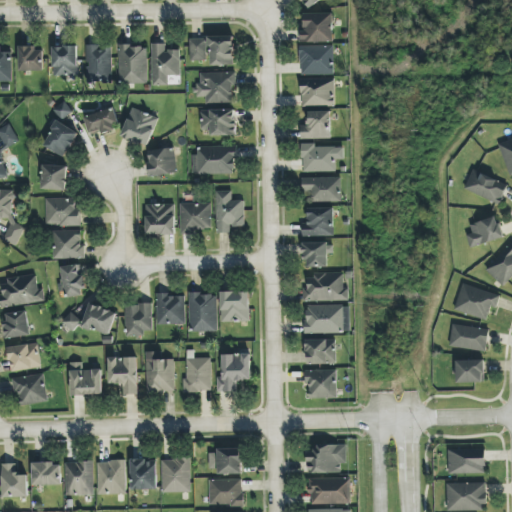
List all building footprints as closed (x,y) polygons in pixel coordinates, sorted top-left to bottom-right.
[(301,0),(307,8),(320,0),(301,0)] [(304,14),(304,29),(299,29),(300,43),(334,42),(333,13),(304,14)] [(234,36),(209,37),(210,66),(234,65),(234,36)] [(206,38),(190,39),(191,61),(207,61),(206,38)] [(180,50),(166,50),(166,44),(152,44),(153,86),(168,85),(168,76),(180,76),(180,50)] [(87,82),(112,83),(112,46),(87,45),(87,82)] [(12,53),(1,53),(1,47),(0,46),(0,82),(12,82),(12,53)] [(53,47),(54,76),(78,76),(78,46),(53,47)] [(148,83),(146,46),(119,46),(120,84),(148,83)] [(333,46),(300,46),(300,75),(334,75),(333,46)] [(44,48),(20,47),(19,71),(44,71),(44,48)] [(232,103),(232,85),(236,85),(236,72),(201,73),(201,84),(195,84),(195,97),(205,97),(206,103),(232,103)] [(334,78),(301,79),(302,107),(335,106),(334,78)] [(73,112),(65,101),(55,109),(62,120),(73,112)] [(85,118),(91,135),(101,131),(102,133),(121,126),(114,107),(85,118)] [(148,146),(159,118),(132,108),(121,137),(148,146)] [(236,136),(236,110),(202,110),(201,130),(210,130),(210,135),(236,136)] [(300,139),(331,139),(330,111),(308,112),(308,126),(300,126),(300,139)] [(64,158),(79,134),(58,121),(44,146),(64,158)] [(0,129),(0,135),(6,148),(19,141),(10,124),(0,129)] [(511,178),(511,139),(498,145),(511,179),(511,178)] [(336,171),(336,159),(344,159),(343,147),(315,147),(314,144),(302,144),(303,172),(336,171)] [(193,175),(236,174),(235,146),(198,147),(198,155),(192,155),(193,175)] [(177,173),(175,148),(148,151),(150,176),(177,173)] [(0,149),(0,180),(10,177),(1,149),(0,149)] [(43,190),(67,190),(67,166),(44,165),(43,190)] [(501,203),(508,183),(471,171),(465,192),(501,203)] [(312,202),(342,202),(341,177),(301,178),(302,194),(311,194),(312,202)] [(17,246),(26,228),(12,222),(13,201),(14,200),(14,190),(0,189),(0,218),(10,219),(10,226),(3,240),(17,246)] [(232,191),(216,191),(217,233),(230,233),(230,227),(245,226),(245,201),(232,201),(232,191)] [(46,198),(46,226),(81,225),(80,208),(76,209),(75,198),(46,198)] [(181,232),(212,231),(211,203),(180,204),(181,232)] [(146,234),(175,235),(176,204),(147,204),(146,234)] [(334,208),(308,208),(308,224),(303,224),(303,236),(334,236),(334,208)] [(466,235),(470,248),(503,238),(497,216),(470,225),(473,233),(466,235)] [(54,259),(85,258),(85,245),(82,245),(81,231),(53,231),(54,259)] [(328,267),(328,254),(334,254),(334,243),(305,243),(305,267),(328,267)] [(511,277),(511,243),(485,270),(503,287),(511,277)] [(84,275),(80,276),(79,265),(62,266),(64,281),(59,282),(60,296),(86,293),(84,275)] [(349,301),(349,289),(344,289),(344,274),(308,274),(308,288),(303,288),(303,302),(349,301)] [(1,280),(3,295),(0,294),(0,303),(0,307),(45,302),(43,289),(38,289),(37,276),(1,280)] [(500,295),(463,284),(454,311),(487,321),(491,308),(496,309),(500,295)] [(249,292),(221,292),(222,322),(250,321),(249,292)] [(217,332),(218,295),(190,294),(189,331),(217,332)] [(186,324),(185,295),(157,295),(157,325),(186,324)] [(117,313),(90,303),(82,327),(110,336),(117,313)] [(144,336),(144,331),(152,331),(152,304),(126,304),(127,336),(144,336)] [(305,306),(306,334),(351,333),(350,305),(305,306)] [(30,336),(28,311),(4,314),(6,338),(30,336)] [(76,332),(82,319),(69,313),(63,325),(76,332)] [(486,352),(489,330),(453,324),(450,346),(486,352)] [(306,340),(307,365),(337,364),(336,339),(306,340)] [(12,371),(41,368),(39,344),(9,347),(12,371)] [(175,392),(174,359),(162,359),(161,352),(146,352),(147,393),(175,392)] [(238,392),(237,380),(251,380),(251,354),(222,354),(223,377),(218,377),(218,392),(238,392)] [(138,395),(138,357),(109,358),(110,384),(124,384),(124,395),(138,395)] [(212,392),(211,358),(185,359),(186,392),(212,392)] [(457,383),(485,383),(485,360),(456,361),(457,383)] [(83,362),(71,363),(71,396),(103,395),(102,369),(83,370),(83,362)] [(338,371),(305,370),(305,385),(309,385),(309,399),(337,399),(338,371)] [(20,405),(47,403),(45,375),(12,377),(13,392),(19,392),(20,405)] [(341,473),(341,464),(347,464),(347,444),(316,445),(316,453),(308,453),(308,474),(341,473)] [(486,449),(448,450),(448,474),(486,474),(486,449)] [(210,450),(210,469),(218,469),(218,474),(242,474),(242,450),(210,450)] [(157,460),(132,459),(131,489),(156,490),(157,460)] [(191,492),(190,459),(162,459),(163,493),(191,492)] [(125,461),(98,462),(99,495),(127,494),(125,461)] [(66,496),(94,495),(94,462),(66,463),(66,496)] [(28,497),(28,476),(18,476),(18,463),(2,464),(3,497),(28,497)] [(61,463),(33,464),(33,486),(62,485),(61,463)] [(352,504),(351,478),(310,479),(310,505),(352,504)] [(210,506),(243,505),(243,480),(210,480),(210,506)] [(487,511),(486,483),(447,484),(448,511),(487,511)]
